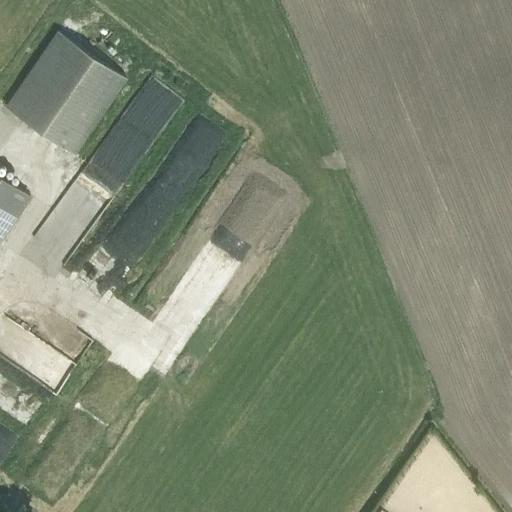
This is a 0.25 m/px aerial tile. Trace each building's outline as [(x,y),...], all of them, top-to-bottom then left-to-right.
[(70,151),(119,76),(51,29),(2,105),(70,151)] [(181,152),(180,151),(166,172),(190,188),(220,142),(198,127),(181,152)] [(0,238),(31,194),(0,172),(0,238)] [(6,315),(0,323),(0,355),(53,394),(74,364),(6,315)] [(28,392),(0,373),(0,408),(11,416),(28,392)]
